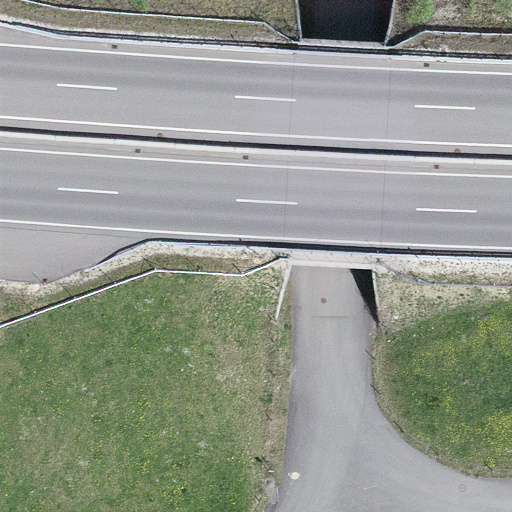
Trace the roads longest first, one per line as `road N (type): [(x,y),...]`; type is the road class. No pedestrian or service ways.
road 1 (unclassified): [(336,0),(321,267),(339,465),(469,511)]
road 2 (motorway): [(0,183),(511,211)]
road 3 (motorway): [(511,108),(0,81)]
